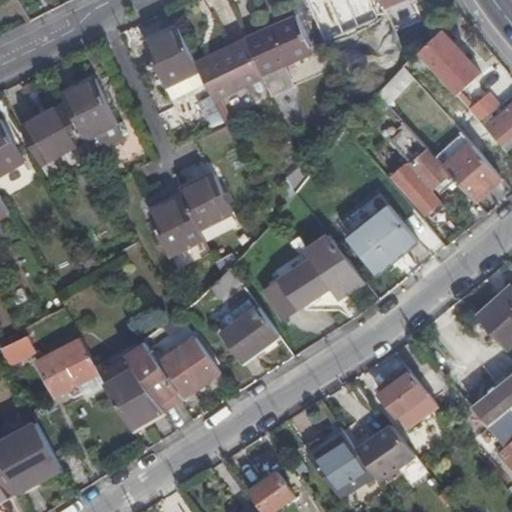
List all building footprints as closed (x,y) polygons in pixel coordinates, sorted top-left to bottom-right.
[(296,16),(245,36),(246,37),(248,41),(262,76),(311,54),(296,16)] [(195,62),(178,27),(145,43),(166,87),(199,70),(195,62)] [(481,75),(442,31),(419,54),(430,67),(432,65),(458,95),(481,75)] [(375,59),(398,50),(391,35),(378,40),(379,41),(369,45),(375,59)] [(248,41),(246,37),(195,62),(199,70),(200,72),(224,61),(221,54),(248,41)] [(214,100),(262,76),(248,41),(221,54),(224,61),(200,72),(206,83),(214,100)] [(430,67),(419,54),(414,58),(420,65),(409,75),(412,78),(431,101),(437,96),(426,84),(436,74),(430,67)] [(378,93),(388,104),(412,78),(409,75),(404,68),(378,93)] [(166,87),(172,100),(206,83),(199,70),(166,87)] [(62,94),(66,101),(85,137),(118,120),(96,76),(62,94)] [(507,101),(498,90),(480,105),(490,116),(507,101)] [(388,104),(378,93),(362,111),(374,126),(385,117),(393,110),(388,104)] [(437,96),(431,101),(441,112),(447,107),(437,96)] [(66,101),(21,125),(41,162),(85,138),(85,137),(66,101)] [(441,112),(467,143),(479,132),(454,102),(447,107),(441,112)] [(511,103),(484,128),(502,148),(503,147),(507,153),(511,148),(511,103)] [(490,116),(480,105),(471,113),(480,124),(490,116)] [(359,114),(355,119),(349,126),(360,139),(371,129),(359,114)] [(2,118),(0,118),(0,176),(27,161),(2,118)] [(406,163),(403,165),(428,194),(434,189),(440,195),(454,182),(448,175),(423,147),(425,146),(407,126),(391,140),(409,160),(413,164),(409,167),(406,163)] [(474,201),(499,178),(471,148),(447,171),(474,201)] [(288,180),(296,192),(306,179),(300,164),(288,180)] [(423,199),(428,194),(403,165),(391,176),(416,204),(413,207),(419,213),(428,205),(423,199)] [(219,177),(183,194),(185,197),(201,230),(235,213),(219,177)] [(381,209),(389,204),(380,192),(372,198),(381,209)] [(0,216),(9,211),(0,194),(0,216)] [(172,257),(206,241),(201,230),(185,197),(151,213),(172,257)] [(343,219),(352,231),(381,209),(372,198),(343,219)] [(381,209),(412,245),(417,241),(389,204),(381,209)] [(375,273),(412,245),(381,209),(352,231),(345,235),(375,273)] [(363,279),(330,236),(309,250),(314,259),(281,280),(263,291),(281,318),(299,307),(331,286),(338,282),(344,293),(363,279)] [(241,280),(233,268),(223,278),(212,289),(222,299),(241,280)] [(345,293),(344,293),(338,282),(331,286),(339,297),(345,293)] [(511,285),(476,318),(505,350),(511,343),(511,285)] [(242,321),(260,307),(251,295),(233,308),(242,321)] [(241,362),(279,335),(260,307),(242,321),(222,336),(241,362)] [(11,365),(36,351),(27,335),(2,349),(11,365)] [(56,397),(99,373),(79,339),(37,362),(56,397)] [(128,355),(162,406),(179,394),(184,401),(220,374),(195,339),(159,366),(143,344),(128,355)] [(161,407),(162,406),(128,355),(127,356),(135,368),(161,407)] [(448,381),(459,372),(461,370),(454,362),(440,373),(448,381)] [(134,429),(164,411),(161,407),(135,368),(108,383),(134,429)] [(499,420),(511,408),(511,368),(509,371),(511,374),(511,380),(474,412),(488,429),(492,426),(499,420)] [(459,372),(448,381),(464,400),(475,391),(459,372)] [(438,406),(411,373),(391,389),(417,421),(438,406)] [(130,431),(134,429),(108,383),(105,385),(130,431)] [(417,421),(391,389),(381,395),(406,429),(417,421)] [(179,394),(162,406),(167,413),(184,401),(179,394)] [(511,408),(499,420),(492,426),(504,439),(511,432),(511,408)] [(0,464),(17,493),(61,467),(36,422),(0,443),(0,464)] [(379,483),(416,457),(391,426),(357,451),(367,465),(374,475),(379,483)] [(357,451),(345,435),(325,447),(354,488),(374,475),(367,465),(357,451)] [(511,442),(505,449),(498,455),(511,471),(511,442)] [(323,475),(340,497),(354,488),(325,447),(311,456),(310,457),(323,475)] [(0,502),(17,493),(0,464),(0,502)] [(278,473),(272,478),(289,503),(295,498),(278,473)] [(275,511),(289,503),(272,478),(251,493),(264,511),(275,511)]
